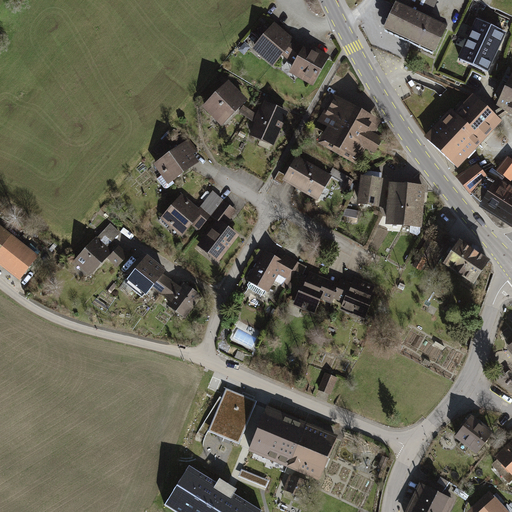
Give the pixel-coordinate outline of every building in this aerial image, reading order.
[(399,0),(395,9),(386,28),(435,51),(445,29),(420,17),(422,14),(426,15),(432,0),(399,0)] [(504,33),(479,21),(469,40),(495,52),(504,33)] [(288,58),(299,46),(293,41),(289,45),(286,43),(290,39),(275,26),(261,41),(263,43),(257,50),(273,64),(282,53),(288,58)] [(495,52),(469,40),(460,60),(486,72),(495,52)] [(304,51),(299,46),(288,58),(296,65),(299,66),(295,73),(312,84),(327,57),(310,47),(307,52),(304,51)] [(511,87),(507,85),(503,94),(511,98),(511,87)] [(228,114),(229,116),(245,100),(231,87),(221,96),(219,94),(206,107),(220,121),(228,114)] [(511,98),(503,94),(498,103),(508,108),(511,110),(511,109),(511,98)] [(427,140),(455,166),(499,119),(498,119),(496,117),(475,97),(457,117),(453,113),(427,140)] [(368,130),(374,120),(335,98),(325,116),(338,124),(329,141),(354,155),(359,146),(362,147),(366,146),(374,151),(379,141),(372,137),(371,131),(368,130)] [(285,113),(266,105),(261,118),(257,116),(256,120),(259,121),(254,132),(273,141),(285,113)] [(255,115),(244,107),(240,112),(252,120),(255,115)] [(496,117),(498,119),(511,110),(508,108),(496,117)] [(190,142),(184,146),(191,156),(197,152),(190,142)] [(157,179),(166,190),(175,183),(172,180),(196,162),(191,156),(184,146),(157,165),(164,174),(157,179)] [(248,170),(266,180),(274,166),(256,156),(248,170)] [(298,159),(286,180),(317,198),(329,177),(298,159)] [(498,172),(509,179),(511,175),(511,163),(508,160),(498,172)] [(330,175),(345,183),(348,177),(333,168),(330,175)] [(459,178),(472,193),(481,183),(484,178),(484,177),(476,168),(459,178)] [(348,189),(353,180),(348,178),(344,187),(348,189)] [(376,206),(380,180),(364,178),(360,204),(376,206)] [(484,178),(481,183),(511,202),(511,194),(496,184),(484,178)] [(511,202),(481,183),(472,193),(481,202),(511,222),(511,202)] [(388,222),(404,224),(408,186),(392,185),(392,187),(389,187),(389,190),(391,190),(388,222)] [(420,225),(423,188),(408,186),(404,224),(420,225)] [(201,211),(209,218),(222,200),(213,192),(200,209),(201,211)] [(167,211),(159,221),(166,227),(170,223),(172,225),(173,223),(183,232),(192,223),(200,230),(209,218),(201,211),(198,214),(182,200),(170,214),(167,211)] [(234,211),(223,203),(214,215),(225,223),(234,211)] [(219,258),(236,236),(219,222),(201,245),(215,256),(219,258)] [(111,225),(103,233),(111,241),(119,233),(111,225)] [(0,233),(0,257),(21,274),(33,259),(0,233)] [(111,241),(103,233),(77,261),(90,274),(110,253),(105,248),(111,241)] [(459,243),(445,264),(474,283),(488,262),(459,243)] [(110,258),(117,265),(127,255),(119,248),(110,258)] [(273,258),(266,253),(248,285),(248,288),(261,295),(265,294),(279,270),(289,275),(296,262),(288,257),(287,257),(286,257),(285,257),(282,263),(280,262),(280,260),(280,259),(279,257),(278,256),(277,256),(275,256),(274,257),(273,258)] [(427,258),(419,254),(413,265),(420,269),(423,264),(424,264),(427,258)] [(223,261),(219,258),(215,256),(210,263),(217,269),(223,261)] [(159,275),(144,263),(129,282),(135,287),(133,289),(142,297),(151,285),(159,275)] [(319,277),(311,273),(306,284),(303,283),(296,301),(304,304),(302,308),(314,313),(322,292),(325,286),(321,284),(323,281),(318,279),(319,277)] [(159,275),(151,285),(162,293),(170,282),(160,274),(159,275)] [(339,285),(319,277),(318,279),(323,281),(321,284),(325,286),(322,292),(334,297),(339,285)] [(341,281),(339,285),(334,297),(346,302),(352,287),(353,287),(354,286),(341,281)] [(170,282),(162,293),(172,301),(180,290),(170,282)] [(346,302),(343,309),(354,314),(356,310),(365,314),(372,298),(369,297),(373,287),(361,282),(360,285),(355,283),(354,286),(353,287),(352,287),(346,302)] [(172,301),(169,305),(177,311),(179,309),(186,315),(200,297),(184,285),(180,290),(172,301)] [(336,378),(326,374),(320,389),(330,394),(336,378)] [(240,431),(252,403),(234,395),(232,399),(229,397),(215,421),(240,431)] [(288,464),(305,425),(271,411),(255,450),(288,464)] [(491,433),(471,418),(458,436),(477,451),(491,433)] [(336,438),(305,425),(288,464),(319,477),(336,438)] [(511,449),(501,459),(501,460),(495,466),(510,481),(511,479),(511,449)] [(254,511),(257,508),(193,468),(169,507),(176,511),(254,511)] [(307,482),(291,475),(285,489),(301,496),(307,482)] [(446,511),(452,501),(422,486),(408,511),(446,511)] [(503,511),(494,501),(482,511),(503,511)]
